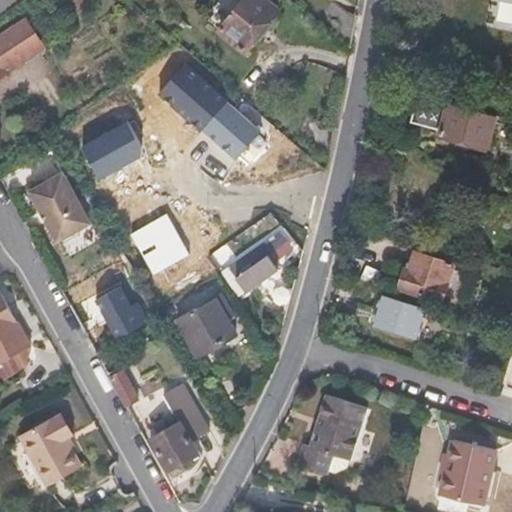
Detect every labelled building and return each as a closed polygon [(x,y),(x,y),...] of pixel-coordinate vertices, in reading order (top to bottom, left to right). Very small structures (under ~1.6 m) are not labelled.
[(244,47),(277,8),(266,0),(239,0),(217,27),(244,47)] [(353,44),(358,15),(337,0),(321,20),(353,44)] [(511,1),(502,0),(499,16),(511,18),(511,1)] [(24,17),(0,32),(0,73),(7,69),(43,46),(24,17)] [(441,63),(444,46),(419,40),(415,59),(441,63)] [(445,128),(468,133),(493,138),(499,107),(420,92),(415,120),(446,125),(445,128)] [(331,148),(336,127),(308,112),(299,131),(331,148)] [(62,172),(52,177),(29,190),(41,210),(43,208),(49,219),(47,221),(58,239),(90,222),(62,172)] [(269,253),(289,239),(282,230),(262,244),(269,253)] [(249,291),(280,271),(269,253),(262,244),(232,265),(249,291)] [(443,302),(456,264),(418,252),(412,270),(407,269),(401,288),(443,302)] [(287,315),(294,290),(280,271),(266,285),(287,315)] [(0,363),(17,355),(23,343),(29,347),(34,345),(3,289),(0,290),(0,363)] [(241,332),(230,314),(235,311),(224,293),(180,318),(202,354),(241,332)] [(420,338),(429,310),(386,296),(377,324),(420,338)] [(140,398),(125,370),(111,379),(127,407),(140,398)] [(183,383),(174,388),(165,394),(174,410),(154,422),(160,433),(153,438),(172,470),(174,469),(179,477),(189,471),(184,463),(202,452),(195,440),(213,429),(183,383)] [(350,468),(353,459),(370,406),(329,393),(311,444),(304,442),(298,463),(330,474),(332,470),(338,472),(350,468)] [(84,466),(69,437),(76,432),(66,411),(59,416),(57,414),(22,433),(51,485),(84,466)] [(486,502),(499,447),(456,438),(445,493),(486,502)]
